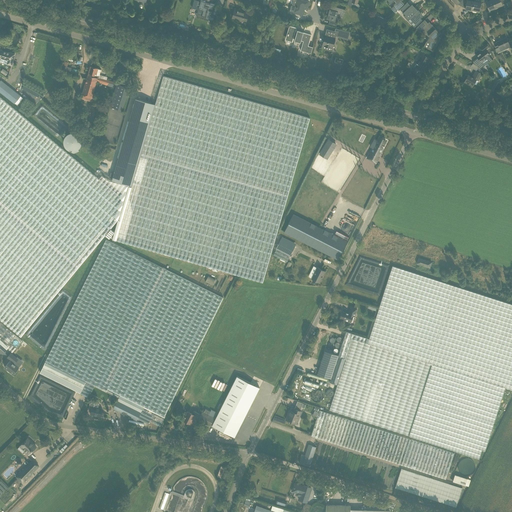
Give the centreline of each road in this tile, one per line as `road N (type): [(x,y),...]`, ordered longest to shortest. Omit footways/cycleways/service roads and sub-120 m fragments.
road 1 (secondary): [(511,143),(6,0)]
road 2 (unclassified): [(0,14),(411,132)]
road 3 (unclassified): [(247,453),(411,132)]
road 4 (unclassified): [(247,453),(45,421),(0,382)]
road 5 (track): [(247,453),(433,511)]
